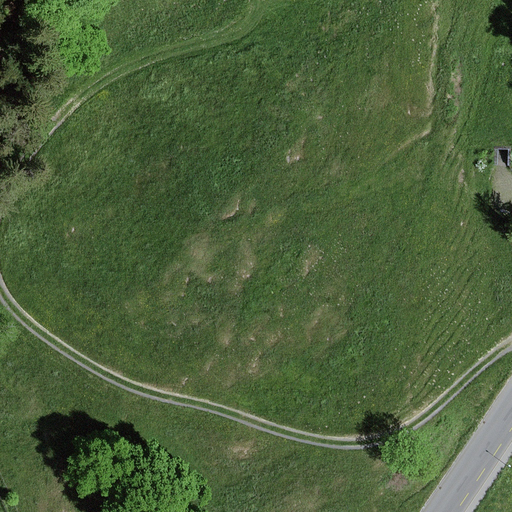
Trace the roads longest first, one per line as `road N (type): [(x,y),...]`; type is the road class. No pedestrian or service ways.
road 1 (track): [(18,316),(76,359),(138,389),(307,438),(357,443),(406,427),(511,342)]
road 2 (track): [(0,211),(46,123),(107,79),(242,18),(249,0)]
road 3 (tertiary): [(511,410),(442,511)]
